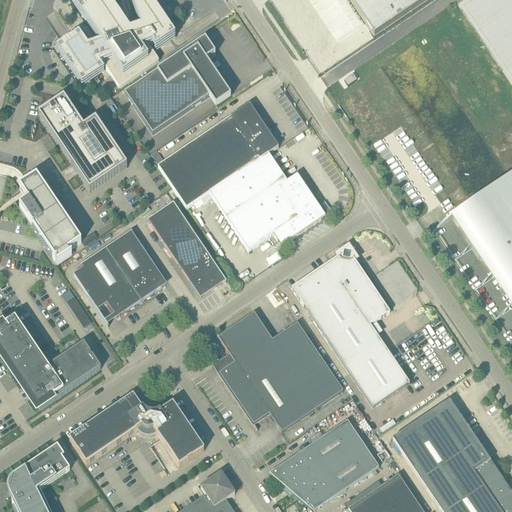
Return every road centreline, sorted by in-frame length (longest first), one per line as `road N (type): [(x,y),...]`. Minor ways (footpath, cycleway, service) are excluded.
road 1 (unclassified): [(163,354),(383,208)]
road 2 (unclassified): [(383,208),(243,0)]
road 3 (unclassified): [(511,398),(383,208)]
road 4 (unclassified): [(0,463),(163,354)]
road 5 (unclassified): [(268,511),(163,354)]
